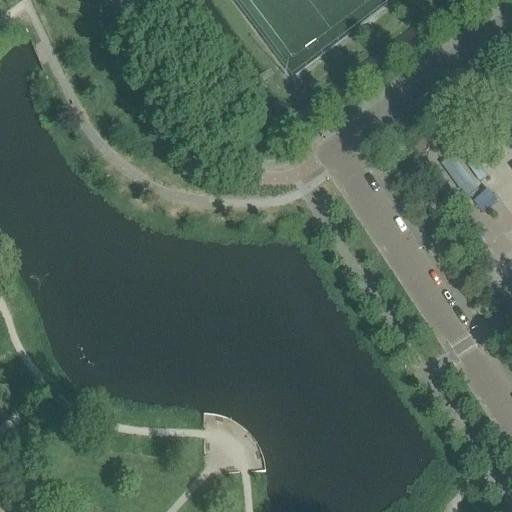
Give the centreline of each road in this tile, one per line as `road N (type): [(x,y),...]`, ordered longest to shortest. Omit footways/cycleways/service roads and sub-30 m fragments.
road 1 (residential): [(334,149),(511,419)]
road 2 (residential): [(334,149),(511,20)]
